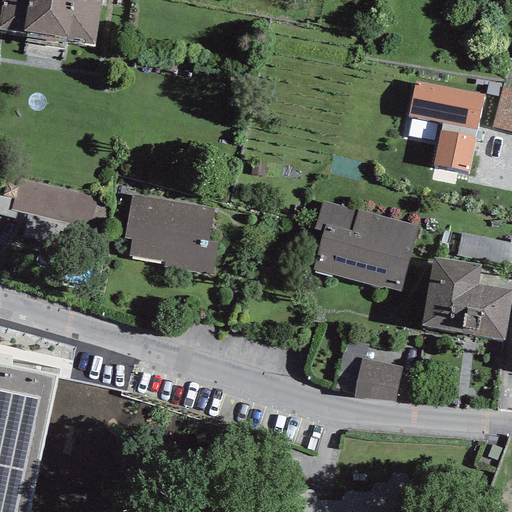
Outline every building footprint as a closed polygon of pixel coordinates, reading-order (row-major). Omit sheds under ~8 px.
[(1,0),(0,12),(0,28),(95,46),(101,0),(1,0)] [(441,123),(433,165),(468,172),(484,95),(415,81),(409,116),(441,123)] [(511,88),(502,86),(492,128),(511,132),(511,88)] [(10,210),(17,212),(90,230),(105,233),(110,209),(96,206),(98,195),(19,176),(17,186),(13,200),(10,210)] [(7,183),(3,197),(13,200),(17,186),(7,183)] [(214,208),(131,194),(124,237),(131,238),(128,256),(164,262),(163,267),(212,275),(218,243),(208,241),(214,208)] [(0,215),(15,219),(17,212),(10,210),(13,200),(3,197),(0,196),(0,215)] [(417,227),(322,201),(314,228),(323,232),(313,270),(382,288),(383,287),(401,292),(417,227)] [(510,265),(511,254),(511,243),(461,234),(457,255),(510,265)] [(421,327),(470,336),(478,285),(481,266),(432,258),(421,327)] [(511,293),(511,290),(478,285),(470,336),(505,341),(511,293)] [(337,376),(357,381),(361,358),(365,359),(368,345),(347,341),(337,376)] [(365,359),(361,358),(357,381),(354,397),(394,402),(402,367),(365,359)] [(30,511),(58,376),(0,364),(0,511),(30,511)] [(314,491),(301,491),(287,511),(406,511),(411,505),(406,495),(412,485),(406,475),(394,474),(389,484),(377,484),(370,493),(347,493),(342,503),(318,502),(314,491)]
